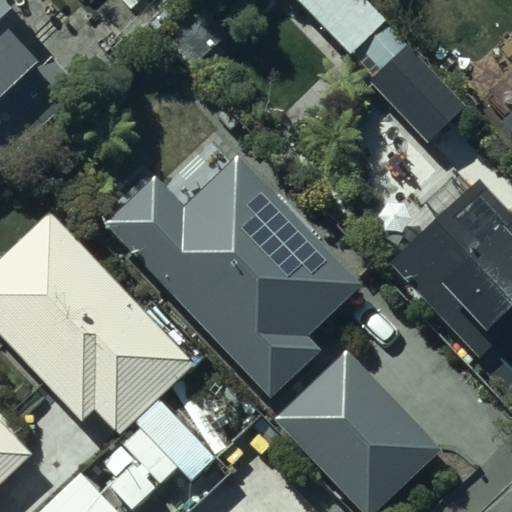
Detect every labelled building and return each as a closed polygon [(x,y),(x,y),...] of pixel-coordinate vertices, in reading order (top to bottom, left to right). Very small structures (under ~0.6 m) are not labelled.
[(353,0),(276,0),(336,61),(376,23),(353,0)] [(0,158),(66,99),(0,24),(0,158)] [(378,31),(345,63),(394,113),(427,81),(378,31)] [(511,102),(484,129),(511,158),(511,102)] [(142,181),(90,230),(255,404),(306,356),(294,342),(346,293),(224,163),(172,212),(142,181)] [(419,222),(373,265),(463,361),(511,315),(511,240),(451,175),(410,213),(419,222)] [(121,427),(125,432),(152,460),(178,487),(210,456),(153,397),(182,370),(37,218),(0,253),(0,355),(69,427),(82,415),(106,441),(121,427)] [(336,359),(264,427),(343,511),(369,511),(431,455),(347,365),(344,368),(336,359)] [(144,464),(119,434),(92,457),(117,487),(144,464)] [(0,481),(22,460),(0,437),(0,481)] [(92,476),(99,470),(91,462),(85,467),(84,465),(42,504),(49,511),(111,511),(106,506),(112,501),(106,495),(100,500),(92,492),(100,484),(92,476)]
